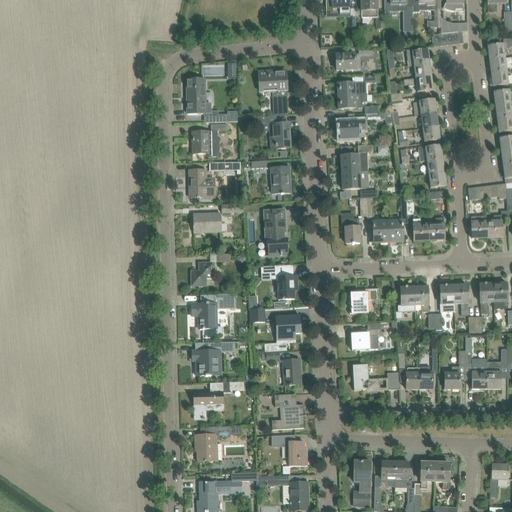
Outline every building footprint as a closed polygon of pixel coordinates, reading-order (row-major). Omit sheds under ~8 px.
[(349,10),(349,0),(325,0),(326,12),(327,12),(327,11),(332,11),(332,9),(339,9),(339,18),(348,18),(349,40),(355,39),(355,17),(355,10),(349,10)] [(378,17),(377,0),(361,0),(362,19),(377,19),(377,29),(384,29),(384,17),(378,17)] [(390,0),(390,12),(406,12),(406,32),(413,32),(412,0),(390,0)] [(412,0),(413,14),(419,14),(419,11),(435,11),(435,28),(441,28),(441,22),(440,1),(435,2),(434,0),(412,0)] [(445,0),(446,3),(444,3),(442,8),(445,9),(448,10),(451,11),(454,11),(457,11),(457,9),(464,9),(463,0),(445,0)] [(505,5),(505,0),(487,0),(488,14),(498,14),(497,5),(505,5)] [(458,34),(458,28),(454,28),(448,27),(445,25),(441,22),(441,28),(441,35),(446,35),(452,34),(458,34)] [(441,47),(440,36),(433,36),(434,48),(441,47)] [(489,61),(505,59),(503,45),(488,47),(489,61)] [(430,64),(428,51),(412,53),(412,50),(406,51),(408,67),(414,66),(430,64)] [(359,55),(356,55),(336,56),(336,71),(359,70),(359,55)] [(507,72),(505,59),(489,61),(491,74),(507,72)] [(432,78),(430,64),(414,66),(416,79),(416,80),(432,78)] [(286,72),(259,73),(260,92),(259,92),(259,94),(279,93),(279,99),(287,98),(286,78),(286,72)] [(507,72),(491,74),(493,87),(508,85),(507,72)] [(433,91),(432,78),(416,80),(416,79),(403,81),(404,86),(408,85),(408,87),(416,86),(417,93),(433,91)] [(205,105),(204,80),(187,80),(188,115),(205,114),(205,113),(209,113),(209,105),(205,105)] [(363,83),(337,85),(338,98),(361,96),(366,96),(366,85),(364,85),(363,83)] [(509,91),(493,93),(495,107),(511,105),(509,91)] [(367,96),(366,96),(361,96),(338,98),(338,111),(362,109),(362,104),(367,102),(367,96)] [(279,99),(272,99),(273,110),(288,109),(287,98),(279,99)] [(367,99),(368,106),(376,105),(375,98),(367,99)] [(436,114),(435,101),(414,103),(416,117),(421,116),(436,114)] [(511,118),(511,113),(511,105),(495,107),(497,120),(511,118)] [(393,114),(385,114),(385,121),(388,128),(394,127),(394,121),(394,120),(393,114)] [(438,127),(436,114),(421,116),(422,129),(438,127)] [(227,115),(218,115),(218,123),(227,123),(227,115)] [(261,117),(252,118),(252,129),(262,128),(262,133),(271,132),(271,138),(276,138),(277,150),(290,149),(289,126),(277,127),(277,125),(277,117),(261,117)] [(511,131),(511,118),(497,120),(499,134),(511,131)] [(365,122),(339,123),(340,140),(359,139),(359,131),(365,130),(365,122)] [(217,139),(217,132),(227,132),(227,125),(210,126),(211,133),(192,133),(192,155),(209,155),(209,157),(217,157),(217,154),(218,152),(219,150),(219,144),(219,142),(218,141),(217,139)] [(440,141),(438,127),(422,129),(424,143),(440,141)] [(511,138),(499,140),(501,153),(511,151),(511,138)] [(368,172),(367,153),(373,153),(373,146),(358,147),(358,156),(341,157),(342,174),(368,172)] [(443,160),(441,147),(425,149),(427,162),(443,160)] [(409,157),(406,157),(406,150),(400,151),(402,166),(407,165),(409,165),(409,157)] [(511,165),(511,151),(501,153),(503,166),(511,165)] [(253,153),(253,163),(269,162),(269,153),(253,153)] [(444,173),(443,160),(427,162),(429,175),(444,173)] [(511,178),(511,165),(503,166),(504,180),(511,178)] [(290,178),(289,168),(271,169),(273,195),(282,195),(284,195),(288,194),(287,179),(290,178)] [(206,171),(189,172),(189,179),(190,179),(190,190),(189,190),(189,199),(197,199),(197,200),(199,200),(199,199),(215,198),(215,179),(206,179),(206,171)] [(369,189),(368,172),(342,174),(343,191),(360,190),(369,189)] [(446,187),(444,173),(429,175),(431,189),(446,187)] [(497,186),(490,187),(491,199),(499,198),(499,200),(507,199),(505,185),(502,185),(499,186),(497,186)] [(491,199),(490,187),(482,188),(484,200),(491,199)] [(484,200),(482,188),(475,189),(477,201),(484,200)] [(477,201),(475,189),(468,190),(469,201),(477,201)] [(361,200),(367,199),(372,199),(378,199),(377,191),(360,192),(361,200)] [(441,193),(427,194),(428,201),(442,200),(441,193)] [(242,205),(221,205),(222,214),(243,213),(242,205)] [(286,239),(284,210),(264,211),(266,230),(268,230),(270,258),(287,257),(286,239)] [(341,229),(345,229),(346,245),(360,244),(359,220),(354,220),(353,214),(341,214),(341,229)] [(220,215),(194,215),(194,227),(193,227),(193,229),(194,229),(194,233),(221,233),(220,215)] [(479,218),(471,218),(472,239),(487,239),(486,223),(486,217),(479,218)] [(494,222),(486,223),(487,239),(502,238),(501,217),(494,217),(494,222)] [(444,241),(443,219),(436,219),(436,225),(428,225),(429,241),(444,241)] [(429,241),(428,225),(421,226),(421,220),(413,221),(414,242),(429,241)] [(387,222),(372,223),(373,244),(388,243),(387,222)] [(401,222),(387,222),(388,243),(403,243),(403,225),(402,222),(401,222)] [(243,254),(239,257),(244,262),(248,259),(243,254)] [(231,255),(220,255),(220,263),(231,263),(231,255)] [(214,263),(198,264),(198,272),(190,272),(191,288),(206,287),(206,280),(214,280),(214,263)] [(298,287),(297,277),(291,277),(290,266),(263,268),(263,274),(269,274),(270,279),(277,278),(278,301),(294,300),(294,287),(298,287)] [(494,303),(493,285),(486,285),(486,284),(484,284),(484,285),(479,285),(481,316),(488,316),(487,304),(494,303)] [(507,284),(493,285),(494,303),(494,310),(500,310),(508,310),(507,284)] [(454,305),(453,287),(447,287),(446,286),(444,286),(445,287),(440,287),(441,313),(448,313),(447,305),(454,305)] [(468,317),(467,286),(453,287),(454,305),(461,305),(461,317),(468,317)] [(415,307),(414,288),(407,289),(407,287),(405,288),(405,289),(400,289),(401,315),(408,314),(408,307),(415,307)] [(429,313),(427,288),(414,288),(415,307),(421,307),(421,314),(429,313)] [(379,301),(378,290),(356,291),(356,294),(350,294),(351,304),(349,304),(350,315),(368,314),(367,302),(379,301)] [(192,304),(191,304),(191,317),(200,317),(200,331),(205,331),(205,339),(223,338),(223,328),(216,328),(216,310),(235,309),(235,295),(214,295),(214,304),(192,304)] [(265,310),(250,311),(251,324),(266,323),(265,310)] [(299,316),(276,317),(277,344),(290,344),(293,343),(293,334),(300,334),(299,316)] [(367,331),(350,332),(350,333),(351,332),(352,352),(370,350),(378,350),(377,337),(381,337),(380,330),(380,324),(367,325),(367,331)] [(195,344),(196,353),(192,353),(193,361),(199,361),(200,376),(220,376),(219,353),(234,353),(234,343),(195,344)] [(486,360),(471,361),(471,365),(472,365),(472,390),(487,390),(486,367),(486,363),(486,360)] [(301,374),(300,361),(283,362),(284,387),(289,386),(289,387),(291,387),(291,386),(301,386),(301,385),(300,385),(299,374),(301,374)] [(501,390),(501,364),(501,363),(486,363),(486,367),(487,390),(501,390)] [(378,380),(368,381),(368,366),(353,367),(354,391),(378,390),(378,380)] [(432,390),(432,374),(432,372),(430,370),(430,368),(419,368),(419,369),(419,390),(432,390)] [(460,390),(459,368),(451,368),(451,375),(444,375),(445,390),(460,390)] [(419,369),(406,369),(406,390),(419,390),(419,369)] [(399,373),(387,374),(388,391),(400,390),(399,373)] [(244,383),(219,384),(219,393),(203,394),(202,394),(201,394),(201,395),(200,395),(200,396),(194,396),(194,391),(193,391),(194,417),(195,418),(195,419),(196,420),(197,420),(198,421),(199,421),(205,420),(204,406),(214,405),(214,411),(224,410),(224,405),(223,394),(231,394),(231,391),(244,391),(244,383)] [(296,406),(296,395),(274,397),(275,408),(280,408),(281,421),(272,422),(272,431),(304,429),(303,417),(305,417),(305,416),(304,407),(302,407),(302,406),(296,406)] [(235,427),(219,427),(201,428),(201,436),(195,436),(195,446),(199,446),(199,452),(197,452),(197,463),(217,462),(216,437),(219,437),(219,436),(236,436),(235,427)] [(304,443),(295,443),(295,436),(285,436),(271,437),(271,448),(282,448),(282,459),(289,459),(289,467),(307,467),(307,450),(304,450),(304,443)] [(395,487),(395,478),(395,463),(390,463),(390,461),(383,461),(383,463),(381,463),(381,484),(386,484),(386,486),(388,487),(395,487)] [(395,487),(394,489),(407,489),(407,488),(411,489),(411,482),(408,482),(409,464),(407,463),(407,461),(400,461),(400,463),(395,463),(395,478),(395,487)] [(369,508),(370,463),(354,462),(354,483),(360,483),(360,493),(354,493),(354,507),(369,508)] [(435,482),(435,464),(421,464),(420,490),(426,490),(427,482),(435,482)] [(449,465),(435,464),(435,482),(442,482),(442,490),(448,491),(449,465)] [(508,481),(508,466),(492,466),(492,480),(490,480),(490,498),(497,498),(497,483),(497,480),(508,481)] [(251,482),(250,474),(231,475),(231,482),(241,482),(251,482)] [(308,511),(307,483),(301,483),(301,476),(279,477),(279,484),(279,487),(289,486),(290,511),(308,511)] [(268,484),(279,484),(279,477),(260,477),(260,487),(268,486),(268,484)] [(231,482),(197,483),(197,495),(200,495),(200,502),(197,502),(197,511),(212,511),(215,511),(215,502),(217,501),(217,495),(242,494),(241,482),(231,482)]
